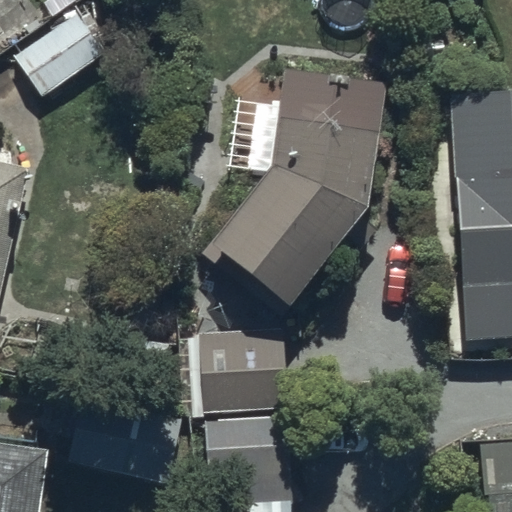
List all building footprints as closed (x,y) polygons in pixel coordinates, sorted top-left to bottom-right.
[(71,8),(11,48),(41,91),(100,49),(71,8)] [(383,69),(282,57),(271,147),(211,222),(293,286),(368,191),(383,69)] [(511,91),(451,94),(464,342),(511,339),(511,91)] [(0,276),(29,159),(0,152),(0,276)] [(281,321),(194,326),(202,406),(287,401),(281,321)] [(179,334),(133,324),(113,415),(74,407),(64,456),(152,475),(179,334)] [(293,511),(288,410),(206,414),(211,511),(293,511)] [(0,511),(36,511),(50,429),(0,421),(0,511)] [(511,511),(511,442),(483,444),(485,511),(511,511)]
